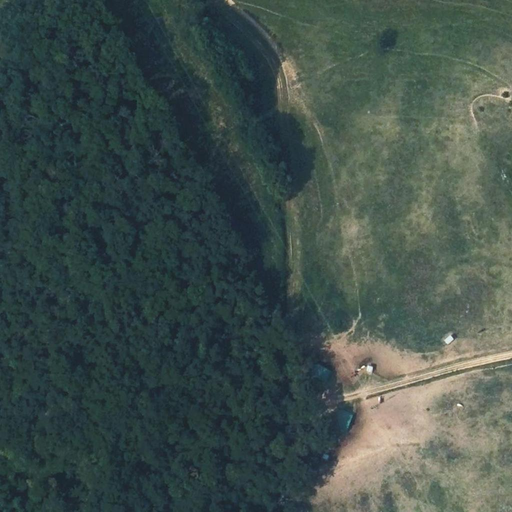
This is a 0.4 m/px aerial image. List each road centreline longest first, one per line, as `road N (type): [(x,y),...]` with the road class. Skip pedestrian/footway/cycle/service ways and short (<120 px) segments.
road 1 (track): [(331,399),(296,358),(277,74),(211,0)]
road 2 (track): [(294,511),(331,399),(511,354)]
